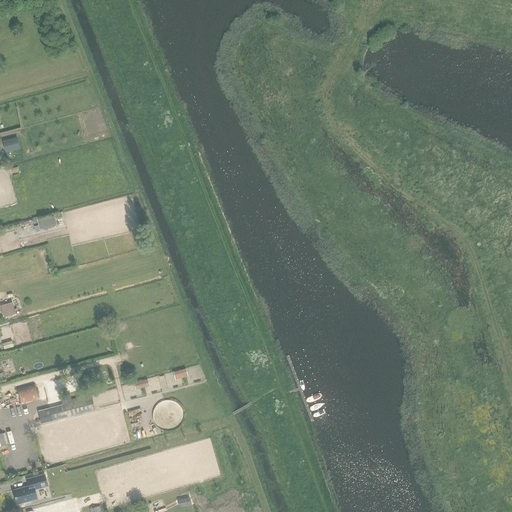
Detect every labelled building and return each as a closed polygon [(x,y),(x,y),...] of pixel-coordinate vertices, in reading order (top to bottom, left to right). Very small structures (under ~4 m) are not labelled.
[(17,137),(6,140),(10,152),(20,149),(17,137)] [(63,214),(44,220),(47,229),(66,224),(63,214)] [(11,341),(2,344),(4,350),(13,347),(11,341)] [(185,369),(173,372),(175,380),(188,376),(185,369)] [(138,389),(152,385),(149,378),(136,382),(138,389)] [(34,386),(16,391),(20,404),(37,399),(34,386)] [(41,425),(95,411),(91,396),(63,403),(64,405),(38,412),(41,425)] [(27,480),(29,487),(13,491),(17,505),(37,500),(35,490),(48,487),(45,475),(27,480)]
